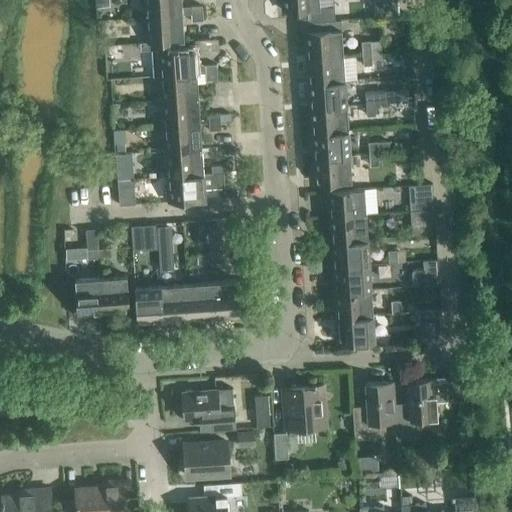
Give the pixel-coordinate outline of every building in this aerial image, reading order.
[(183,14),(181,0),(146,0),(147,16),(183,14)] [(320,6),(319,0),(283,0),(285,10),(299,9),(300,23),(341,20),(341,18),(335,19),(334,5),(320,6)] [(191,6),(191,14),(203,13),(202,5),(191,6)] [(184,39),(183,14),(147,16),(149,42),(184,39)] [(342,39),(341,20),(300,23),(301,30),(306,29),(308,57),(343,54),(342,39)] [(362,42),(363,53),(382,52),(381,40),(362,42)] [(160,49),(162,74),(197,72),(195,47),(160,49)] [(383,59),(382,52),(363,53),(364,64),(371,64),(371,60),(383,59)] [(345,80),(343,54),(308,57),(310,82),(345,80)] [(205,64),(205,72),(217,71),(217,63),(205,64)] [(199,97),(197,72),(162,74),(163,100),(199,97)] [(347,105),(345,80),(310,82),(312,107),(347,105)] [(400,89),(387,90),(388,102),(400,101),(400,89)] [(387,90),(373,91),(366,92),(366,103),(374,103),(388,102),(387,90)] [(200,122),(199,97),(163,100),(165,125),(200,122)] [(375,114),(374,103),(366,103),(367,115),(375,114)] [(348,130),(347,105),(312,107),(313,132),(348,130)] [(231,113),(220,114),(220,122),(232,121),(231,113)] [(208,115),(209,122),(220,122),(220,114),(208,115)] [(202,148),(200,122),(165,125),(167,150),(202,148)] [(221,129),(220,122),(209,122),(209,130),(221,129)] [(350,155),(348,130),(313,132),(315,157),(350,155)] [(388,141),(377,142),(378,152),(389,151),(388,141)] [(369,142),(370,154),(378,153),(378,152),(377,142),(369,142)] [(125,143),(115,144),(116,153),(126,152),(125,143)] [(204,173),(202,148),(167,150),(169,176),(204,173)] [(378,164),(378,153),(370,154),(371,165),(378,164)] [(352,181),(350,155),(315,157),(317,183),(337,181),(352,181)] [(223,164),(212,165),(212,172),(224,171),(223,164)] [(212,172),(204,173),(169,176),(170,201),(206,198),(205,188),(225,186),(224,171),(212,172)] [(433,183),(421,183),(411,184),(412,194),(433,192),(433,183)] [(364,187),(329,189),(331,214),(366,212),(364,187)] [(436,233),(434,208),(412,210),(414,234),(436,233)] [(368,237),(366,212),(331,214),(332,240),(368,237)] [(157,223),(131,224),(133,249),(158,248),(158,245),(157,223)] [(98,230),(87,230),(88,250),(99,249),(98,230)] [(221,260),(220,235),(208,236),(209,253),(210,261),(221,260)] [(369,263),(368,237),(332,240),(334,265),(369,263)] [(170,245),(158,245),(158,248),(159,257),(171,256),(170,245)] [(88,256),(88,250),(87,246),(80,246),(80,257),(88,256)] [(110,248),(99,249),(99,257),(111,256),(110,248)] [(99,257),(99,249),(88,250),(88,258),(99,257)] [(405,249),(388,250),(389,262),(406,261),(405,249)] [(210,261),(209,253),(197,254),(198,262),(210,261)] [(171,256),(159,257),(160,265),(171,264),(171,256)] [(160,265),(159,257),(148,258),(148,266),(160,265)] [(439,284),(438,258),(423,259),(423,268),(412,269),(413,286),(439,284)] [(371,288),(369,263),(334,265),(336,291),(371,288)] [(129,310),(128,290),(126,275),(101,277),(103,311),(129,310)] [(103,311),(101,277),(75,278),(76,293),(78,313),(103,311)] [(239,314),(238,291),(244,291),(243,279),(212,281),(214,316),(239,314)] [(214,316),(212,281),(186,283),(189,318),(214,316)] [(189,318),(186,283),(161,284),(163,319),(189,318)] [(163,319),(161,284),(136,286),(138,321),(163,319)] [(373,314),(371,288),(336,291),(338,316),(373,314)] [(392,301),(393,313),(410,311),(409,300),(392,301)] [(444,342),(441,308),(415,310),(416,324),(426,324),(428,343),(444,342)] [(375,339),(373,314),(338,316),(339,342),(375,339)] [(459,389),(458,375),(447,376),(447,390),(459,389)] [(438,418),(435,377),(408,379),(409,406),(395,407),(396,421),(395,421),(397,438),(421,436),(420,419),(438,418)] [(353,410),(354,430),(354,433),(379,431),(378,422),(395,421),(396,421),(395,407),(393,380),(365,382),(367,409),(353,410)] [(283,387),(284,407),(286,428),(326,425),(325,404),(323,384),(316,385),(315,383),(312,383),(312,385),(283,387)] [(211,417),(212,429),(236,427),(234,406),(220,408),(218,388),(182,391),(184,419),(211,417)] [(269,412),(257,413),(257,426),(270,425),(269,412)] [(238,430),(239,446),(255,445),(254,429),(238,430)] [(274,433),(276,458),(288,457),(287,432),(274,433)] [(226,441),(205,442),(186,443),(188,474),(208,473),(228,472),(226,441)] [(412,458),(400,459),(400,469),(412,468),(412,458)] [(64,499),(65,511),(125,511),(125,504),(127,503),(126,497),(124,497),(123,479),(104,480),(105,485),(76,487),(76,498),(64,499)] [(241,482),(224,483),(204,484),(204,485),(211,484),(212,496),(190,497),(190,511),(227,511),(227,495),(242,494),(241,482)] [(3,503),(3,511),(51,511),(51,507),(50,487),(32,488),(32,492),(2,494),(3,499),(0,499),(1,503),(3,503)] [(426,502),(406,504),(401,504),(401,511),(476,511),(476,495),(474,495),(475,511),(457,511),(444,511),(444,510),(427,511),(426,502)]
